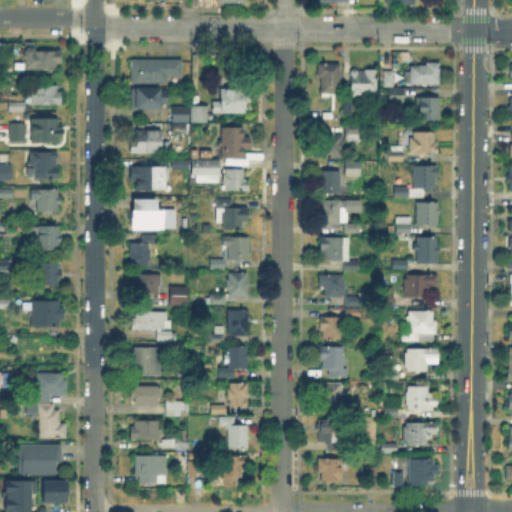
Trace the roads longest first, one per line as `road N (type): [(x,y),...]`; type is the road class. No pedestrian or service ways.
road 1 (residential): [(280,511),(284,0)]
road 2 (residential): [(92,511),(95,23)]
road 3 (residential): [(511,31),(95,23)]
road 4 (tertiary): [(470,511),(472,227)]
road 5 (residential): [(511,510),(280,511)]
road 6 (tertiary): [(472,227),(473,0)]
road 7 (residential): [(280,511),(93,510)]
